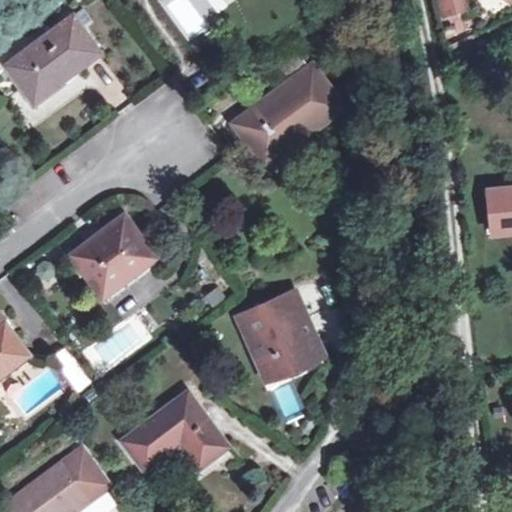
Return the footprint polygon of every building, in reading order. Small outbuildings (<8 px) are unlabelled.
[(453,13),(435,19),(442,41),(459,36),(453,13)] [(73,18),(7,68),(34,104),(100,55),(73,18)] [(286,88),(238,124),(266,163),(340,107),(311,68),(310,69),(293,47),(269,65),(286,88)] [(511,188),(487,190),(491,234),(511,232),(511,188)] [(124,218),(75,255),(104,294),(153,258),(124,218)] [(320,354),(311,333),(303,336),(296,320),(303,317),(291,291),(245,312),(257,337),(250,341),(267,378),(320,354)] [(257,337),(245,312),(238,315),(250,341),(257,337)] [(0,378),(29,357),(0,315),(0,378)] [(311,333),(303,317),(296,320),(303,336),(311,333)] [(273,389),(285,422),(303,416),(292,383),(273,389)] [(145,469),(181,443),(187,439),(205,463),(227,447),(187,393),(123,440),(145,469)] [(187,439),(181,443),(199,468),(205,463),(187,439)] [(61,465),(7,505),(11,511),(69,511),(74,509),(76,511),(89,502),(61,465)]
